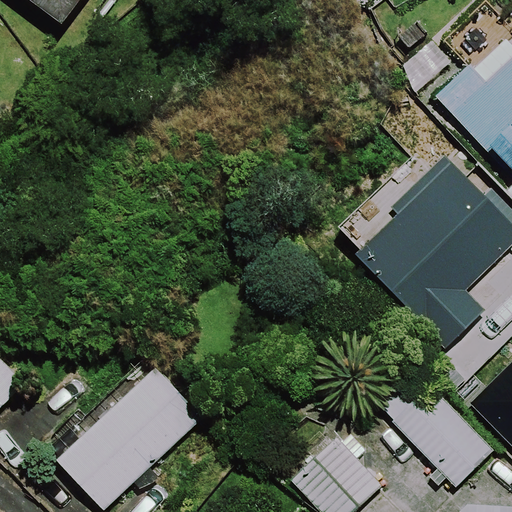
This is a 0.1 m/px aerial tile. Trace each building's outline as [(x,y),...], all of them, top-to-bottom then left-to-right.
[(15,0),(60,31),(81,0),(15,0)] [(511,38),(509,35),(433,102),(483,159),(446,192),(487,240),(482,244),(511,277),(511,38)] [(298,115),(267,123),(284,193),(316,186),(298,115)] [(0,410),(20,391),(0,370),(0,410)] [(101,511),(198,425),(150,371),(49,462),(94,511),(101,511)] [(511,388),(482,418),(511,447),(511,388)] [(487,459),(434,401),(397,434),(450,492),(487,459)] [(352,511),(375,488),(328,442),(283,488),(306,511),(352,511)]
